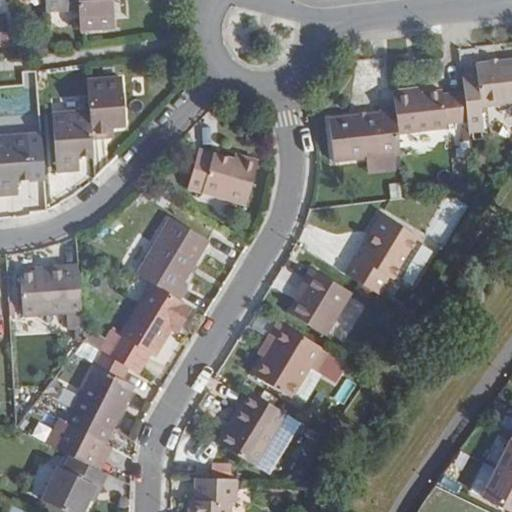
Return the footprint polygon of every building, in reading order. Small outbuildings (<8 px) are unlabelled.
[(48,0),(49,10),(80,8),(79,0),(48,0)] [(79,0),(80,8),(82,29),(117,27),(114,0),(79,0)] [(475,63),(476,71),(460,73),(462,90),(466,121),(467,132),(483,131),(480,106),(511,102),(511,79),(510,60),(475,63)] [(123,65),(88,68),(91,97),(93,123),(108,122),(107,112),(115,112),(127,111),(123,65)] [(420,86),(393,90),(393,96),(422,93),(420,86)] [(445,123),(466,121),(462,90),(441,93),(441,91),(422,93),(393,96),(394,105),(398,132),(446,127),(445,123)] [(95,143),(93,123),(91,97),(54,101),(59,157),(74,156),(73,144),(79,143),(95,143)] [(400,155),(398,132),(394,105),(378,106),(378,114),(328,119),(334,163),(365,159),(394,156),(400,155)] [(108,122),(116,122),(115,112),(107,112),(108,122)] [(34,178),(30,135),(0,137),(0,193),(13,193),(12,180),(19,179),(34,178)] [(394,156),(365,159),(367,175),(396,172),(394,156)] [(243,184),(205,162),(184,196),(234,226),(258,188),(245,180),(243,184)] [(13,193),(20,192),(19,179),(12,180),(13,193)] [(360,258),(355,255),(344,274),(378,295),(389,277),(396,281),(422,238),(380,214),(368,233),(373,235),(360,258)] [(137,273),(152,282),(180,299),(188,285),(182,282),(208,237),(171,216),(137,273)] [(59,266),(59,270),(35,272),(18,273),(22,317),(81,312),(77,265),(59,266)] [(326,335),(351,293),(309,268),(296,289),(300,292),(288,313),(326,335)] [(192,307),(180,299),(152,282),(120,337),(108,356),(138,376),(150,354),(155,357),(172,329),(175,323),(181,326),(192,307)] [(315,372),(327,352),(278,322),(265,342),(272,346),(254,377),(291,398),(308,368),(315,372)] [(181,326),(175,323),(172,329),(178,332),(181,326)] [(99,352),(108,356),(120,337),(111,331),(98,351),(99,352)] [(90,369),(70,410),(107,430),(129,389),(119,384),(127,369),(108,356),(99,352),(90,369)] [(252,467),(285,415),(247,392),(225,429),(229,432),(219,447),(252,467)] [(51,447),(68,455),(87,465),(89,465),(107,430),(70,410),(51,447)] [(511,447),(498,476),(511,482),(511,447)] [(107,475),(87,465),(68,455),(61,469),(56,466),(39,499),(63,511),(81,511),(87,500),(94,485),(100,488),(107,475)] [(489,511),(511,511),(511,482),(498,476),(482,508),(489,511)] [(229,511),(230,504),(235,504),(236,480),(196,478),(195,501),(190,501),(189,511),(229,511)] [(100,488),(94,485),(87,500),(92,503),(100,488)]
